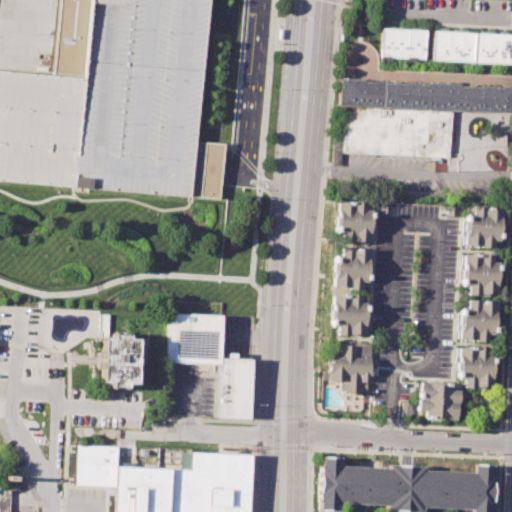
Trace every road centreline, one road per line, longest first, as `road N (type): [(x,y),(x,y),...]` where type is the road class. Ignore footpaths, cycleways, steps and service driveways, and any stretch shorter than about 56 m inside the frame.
road 1 (secondary): [(310,0),(279,511)]
road 2 (residential): [(280,435),(511,444)]
road 3 (residential): [(57,392),(11,390),(12,419),(52,491)]
road 4 (residential): [(280,435),(155,431)]
road 5 (residential): [(387,9),(511,13)]
